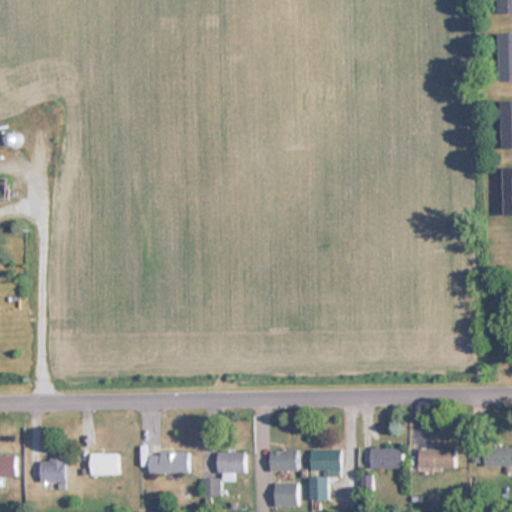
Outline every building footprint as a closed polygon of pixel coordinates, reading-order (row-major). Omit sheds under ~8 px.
[(511,0),(498,0),(499,12),(511,11),(511,0)] [(501,80),(511,79),(511,32),(501,32),(501,80)] [(486,465),(511,465),(511,445),(486,446),(486,465)] [(373,467),(404,467),(404,448),(373,448),(373,467)] [(457,448),(420,448),(420,467),(457,467),(457,448)] [(312,449),(312,469),(343,469),(343,449),(312,449)] [(272,450),(272,470),(299,470),(299,450),(272,450)] [(190,472),(190,451),(151,451),(151,472),(190,472)] [(247,451),(219,451),(219,472),(247,472),(247,451)] [(93,453),(93,474),(120,474),(120,452),(93,453)] [(0,477),(17,478),(17,454),(0,454),(0,477)] [(43,481),(68,481),(68,454),(53,454),(53,459),(43,459),(43,481)] [(329,499),(329,476),(312,476),(312,499),(329,499)] [(222,494),(222,478),(204,478),(204,494),(222,494)] [(299,483),(277,483),(277,505),(299,505),(299,483)]
